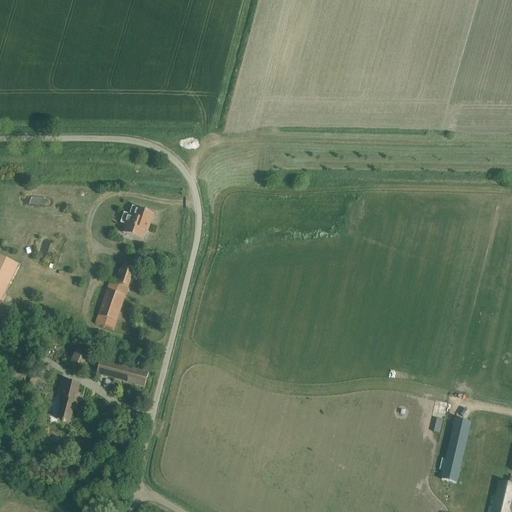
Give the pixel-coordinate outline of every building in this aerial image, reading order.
[(124,214),(120,223),(125,225),(122,233),(142,240),(145,232),(147,233),(153,215),(144,212),(145,210),(138,208),(138,209),(132,207),(129,216),(124,214)] [(0,301),(9,283),(18,265),(0,256),(0,301)] [(111,281),(96,325),(112,330),(135,266),(125,262),(118,284),(111,281)] [(71,364),(83,369),(90,355),(77,350),(71,364)] [(96,375),(144,388),(148,374),(100,361),(96,375)] [(80,385),(62,380),(58,396),(63,397),(57,419),(70,423),(73,410),(76,410),(81,394),(78,393),(80,385)] [(455,420),(441,480),(455,484),(458,473),(457,473),(464,444),(465,444),(470,423),(455,420)] [(499,482),(493,507),(498,508),(497,511),(508,511),(511,511),(511,479),(510,479),(508,484),(499,482)]
